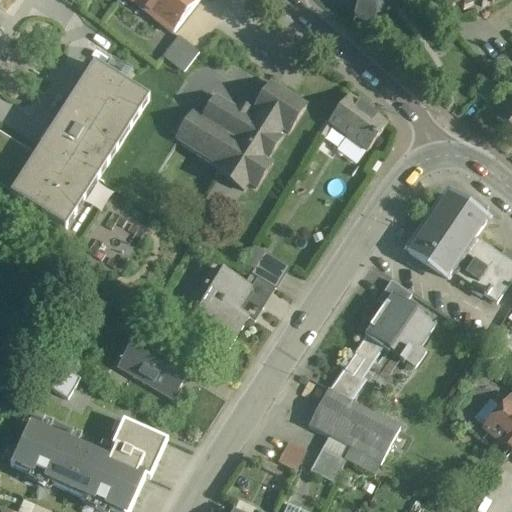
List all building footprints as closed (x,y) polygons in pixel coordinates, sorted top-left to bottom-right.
[(0,19),(11,0),(0,0),(0,182),(79,232),(161,101),(99,62),(43,152),(0,125),(0,19)] [(199,3),(195,0),(125,0),(173,37),(199,3)] [(360,0),(354,18),(354,17),(353,19),(354,20),(352,23),(354,24),(355,20),(363,23),(362,27),(364,27),(365,24),(373,26),(373,30),(375,30),(374,26),(382,22),(385,25),(386,23),(383,21),(386,13),(390,12),(390,10),(386,11),(382,3),(384,1),(383,0),(382,0),(380,2),(374,0),(360,0)] [(445,0),(449,10),(461,5),(463,11),(479,4),(482,9),(502,0),(445,0)] [(199,56),(178,40),(163,59),(184,75),(199,56)] [(503,89),(493,80),(477,98),(487,106),(503,89)] [(238,113),(216,99),(202,121),(193,115),(176,142),(221,170),(217,176),(244,193),(248,187),(254,191),(271,165),(267,163),(282,140),(279,138),(282,133),(288,137),(306,108),(271,86),(253,114),(255,116),(251,121),(245,118),(247,115),(239,110),(238,113)] [(386,128),(350,100),(330,127),(345,138),(342,142),(354,151),(357,147),(367,154),(386,128)] [(511,101),(496,120),(511,133),(511,101)] [(487,225),(447,198),(408,255),(448,282),(457,269),(475,241),(487,225)] [(511,284),(511,266),(475,241),(457,269),(466,276),(461,283),(497,307),(511,284)] [(288,270),(265,255),(251,277),(257,281),(275,292),(288,270)] [(251,291),(217,271),(194,308),(211,318),(198,339),(227,356),(248,321),(249,320),(238,313),(252,292),(251,291)] [(275,292),(257,281),(251,291),(252,292),(238,313),(249,320),(248,321),(255,325),(275,292)] [(412,298),(391,284),(378,304),(385,308),(391,299),(405,308),(412,298)] [(405,308),(391,299),(385,308),(365,338),(367,340),(383,351),(401,363),(400,364),(403,366),(404,364),(415,371),(426,355),(420,351),(435,328),(405,308)] [(167,355),(137,337),(120,366),(133,374),(131,379),(173,405),(183,388),(178,385),(191,363),(170,350),(167,355)] [(355,358),(351,356),(340,372),(345,375),(332,396),(350,405),(364,385),(358,381),(367,369),(369,370),(383,351),(367,340),(355,358)] [(80,382),(63,372),(50,392),(68,403),(80,382)] [(332,396),(328,393),(308,430),(328,441),(322,452),(345,465),(345,464),(374,480),(400,432),(350,405),(332,396)] [(511,403),(510,402),(500,412),(485,431),(511,453),(511,403)] [(492,405),(476,423),(485,431),(500,412),(492,405)] [(168,444),(123,424),(111,451),(115,453),(116,451),(145,464),(137,482),(141,483),(127,511),(116,511),(107,508),(111,498),(99,493),(95,502),(46,480),(50,471),(39,466),(34,475),(16,467),(30,434),(45,440),(108,469),(110,464),(29,427),(10,469),(105,511),(132,511),(146,482),(150,484),(168,444)] [(108,469),(45,440),(30,434),(16,467),(34,475),(39,466),(50,471),(46,480),(95,502),(99,493),(111,498),(107,508),(116,511),(127,511),(141,483),(137,482),(108,469)] [(306,455),(288,446),(278,466),(295,475),(306,455)] [(145,464),(116,451),(110,464),(108,469),(137,482),(145,464)] [(345,465),(322,452),(310,475),(334,488),(345,465)]
